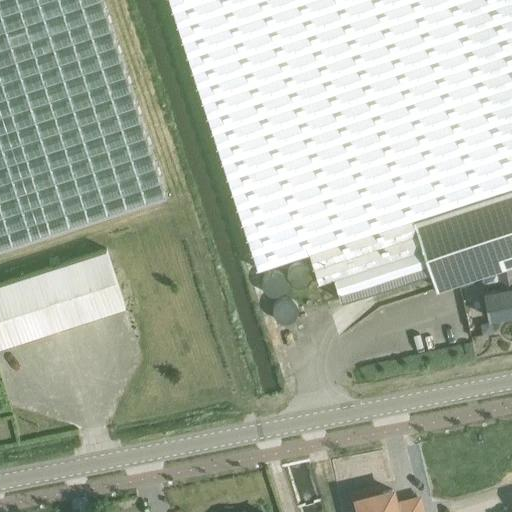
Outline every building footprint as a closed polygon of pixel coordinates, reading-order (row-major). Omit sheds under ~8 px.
[(0,0),(0,246),(167,192),(104,0),(0,0)] [(511,0),(170,0),(258,268),(309,251),(319,282),(424,248),(424,249),(437,288),(499,267),(511,263),(511,0)] [(0,345),(125,305),(119,286),(106,247),(0,281),(0,345)] [(511,263),(499,267),(503,288),(485,291),(490,317),(511,312),(511,263)] [(491,320),(479,322),(482,333),(493,331),(491,320)] [(398,508),(395,499),(392,489),(370,494),(369,487),(349,492),(353,511),(403,511),(403,507),(398,508)]
